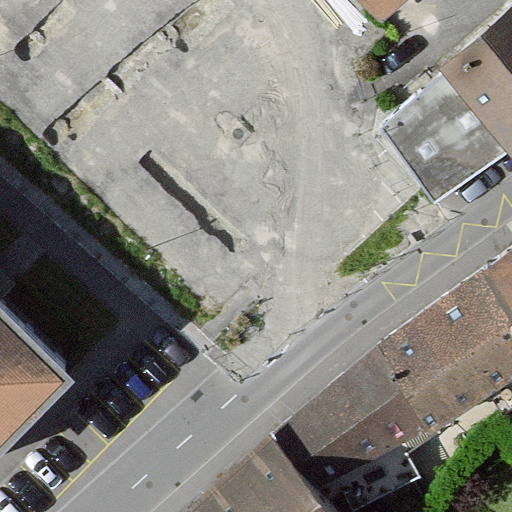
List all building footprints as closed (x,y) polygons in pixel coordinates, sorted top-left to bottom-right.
[(370,0),(380,11),(393,0),(370,0)] [(511,11),(445,68),(504,146),(511,140),(511,11)] [(396,105),(376,120),(425,185),(435,198),(504,146),(445,68),(409,95),(396,105)] [(511,244),(477,269),(511,313),(511,244)] [(511,359),(511,313),(477,269),(368,348),(420,423),(511,359)] [(0,299),(0,421),(61,360),(0,299)] [(420,423),(368,348),(267,433),(305,487),(328,475),(345,508),(415,476),(399,439),(420,423)] [(325,511),(305,487),(267,433),(193,507),(197,511),(325,511)]
